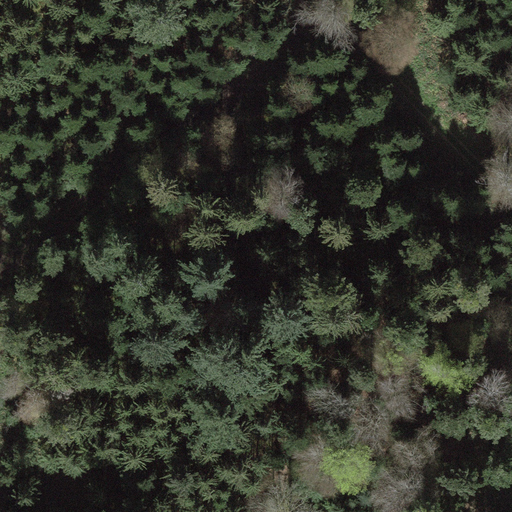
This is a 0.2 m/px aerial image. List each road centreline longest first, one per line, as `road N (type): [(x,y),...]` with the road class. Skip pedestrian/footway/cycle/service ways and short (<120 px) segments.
road 1 (track): [(0,279),(329,19)]
road 2 (track): [(511,185),(310,0)]
